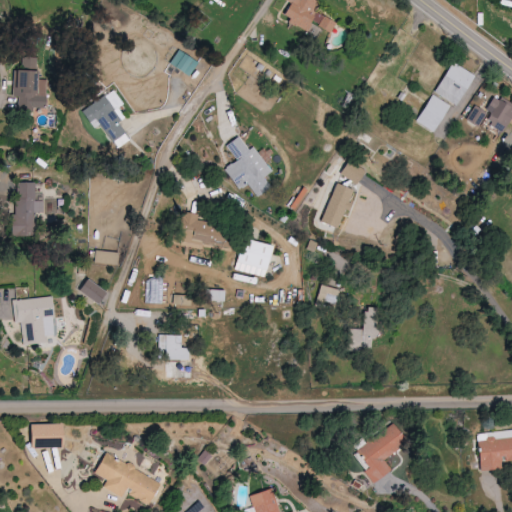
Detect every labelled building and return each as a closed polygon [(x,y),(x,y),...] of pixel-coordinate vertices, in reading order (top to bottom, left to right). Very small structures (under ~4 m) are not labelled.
[(335,23),(313,11),(319,0),(285,0),(285,1),(289,3),(281,18),(306,32),(309,27),(320,33),(314,44),(322,48),(335,23)] [(168,66),(188,77),(196,63),(177,51),(168,66)] [(13,71),(11,98),(18,98),(17,109),(45,110),(47,80),(35,80),(36,58),(22,58),(21,71),(13,71)] [(474,76),(452,62),(433,93),(455,106),(474,76)] [(115,149),(130,139),(112,111),(122,105),(112,90),(80,111),(88,123),(95,119),(115,149)] [(450,106),(432,95),(415,122),(433,133),(450,106)] [(483,114),(507,126),(511,115),(511,104),(493,95),(483,114)] [(486,112),(473,106),(466,120),(478,127),(486,112)] [(254,147),(248,151),(239,137),(225,145),(235,162),(224,169),(236,189),(246,183),(255,196),(269,187),(263,177),(270,173),(254,147)] [(339,174),(355,184),(363,171),(347,161),(339,174)] [(34,183),(15,184),(15,215),(10,216),(11,237),(33,236),(32,213),(43,213),(42,201),(34,202),(34,183)] [(320,223),(338,230),(347,204),(352,190),(334,184),(320,223)] [(197,215),(182,212),(175,239),(211,248),(213,241),(220,243),(224,228),(196,221),(197,215)] [(265,276),(270,245),(241,240),(236,271),(265,276)] [(112,265),(113,253),(95,251),(94,263),(112,265)] [(78,291),(96,305),(105,293),(86,279),(78,291)] [(340,291),(321,285),(315,303),(334,309),(340,291)] [(0,307),(0,320),(12,320),(12,300),(15,300),(15,288),(0,288),(0,307)] [(223,302),(223,291),(205,290),(205,301),(223,302)] [(53,336),(51,298),(13,301),(14,324),(25,323),(26,344),(46,343),(45,337),(53,336)] [(377,308),(363,308),(363,330),(346,330),(346,351),(370,351),(370,339),(377,339),(377,308)] [(164,351),(163,361),(188,361),(188,349),(177,349),(177,336),(157,335),(157,351),(164,351)] [(60,423),(29,424),(30,449),(61,448),(60,423)] [(383,459),(405,442),(392,424),(356,451),(369,468),(364,472),(372,484),(391,470),(383,459)] [(479,470),(503,469),(502,461),(511,460),(511,430),(477,433),(479,470)] [(159,479),(102,455),(94,474),(106,479),(103,488),(122,496),(123,493),(149,504),(159,479)] [(250,494),(254,511),(278,511),(272,488),(250,494)]
